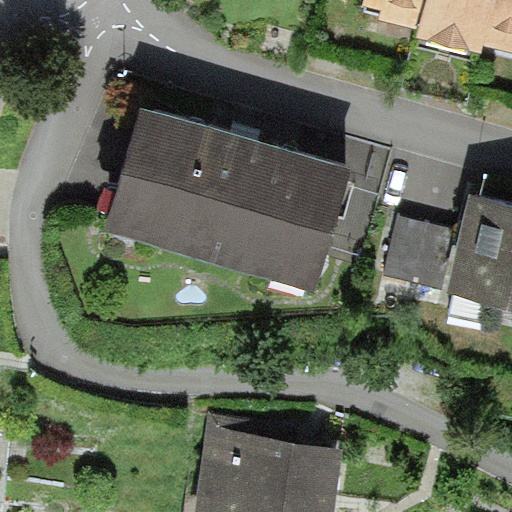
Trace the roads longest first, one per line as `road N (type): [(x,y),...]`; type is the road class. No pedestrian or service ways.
road 1 (residential): [(511,464),(352,389),(311,379),(141,376),(51,347),(23,300),(24,211),(48,125),(105,14)]
road 2 (residential): [(511,142),(187,58),(105,14)]
